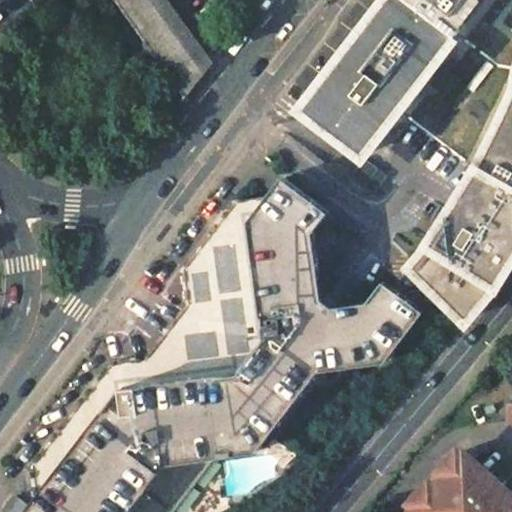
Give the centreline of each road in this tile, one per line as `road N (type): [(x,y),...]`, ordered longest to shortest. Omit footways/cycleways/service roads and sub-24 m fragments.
road 1 (primary): [(0,409),(76,309),(158,178)]
road 2 (residential): [(511,312),(337,511)]
road 3 (unknown): [(241,121),(349,205),(385,218),(424,173)]
road 4 (primary): [(158,178),(308,0)]
road 5 (secondary): [(0,174),(71,205),(119,201),(158,178)]
road 6 (primary): [(0,198),(23,260),(18,313),(0,350)]
